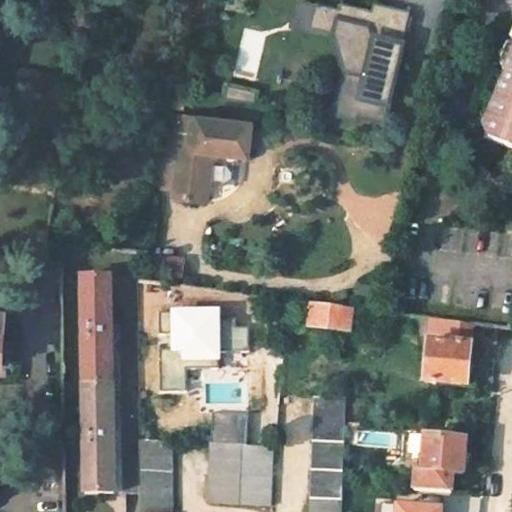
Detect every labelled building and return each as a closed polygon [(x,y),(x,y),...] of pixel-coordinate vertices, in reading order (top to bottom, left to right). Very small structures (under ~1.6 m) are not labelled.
[(311,29),(317,5),(301,1),(295,25),(311,29)] [(359,115),(386,122),(401,57),(395,56),(398,44),(404,45),(412,13),(375,5),(373,13),(341,5),(340,10),(317,5),(311,29),(336,35),(347,72),(337,115),(358,120),(359,115)] [(511,53),(504,73),(505,74),(493,101),(502,106),(494,126),(499,129),(493,141),(511,149),(511,53)] [(166,110),(180,111),(185,76),(197,78),(198,65),(173,62),(166,110)] [(229,85),(227,99),(241,101),(243,87),(229,85)] [(258,89),(243,87),(241,101),(256,103),(258,89)] [(493,101),(484,122),(494,126),(502,106),(493,101)] [(195,118),(171,115),(169,132),(176,132),(188,134),(189,123),(194,123),(195,118)] [(247,156),(250,124),(195,118),(194,123),(189,123),(188,134),(176,132),(171,193),(170,198),(208,203),(213,164),(215,166),(217,166),(222,164),(224,161),(224,157),(221,154),(247,156)] [(482,126),(488,139),(493,141),(499,129),(494,126),(484,122),(482,126)] [(164,131),(157,191),(171,193),(176,132),(169,132),(164,131)] [(79,279),(82,388),(111,388),(110,278),(79,279)] [(349,309),(307,303),(304,327),(334,331),(347,332),(349,309)] [(217,313),(161,314),(161,390),(186,390),(188,372),(220,371),(221,355),(250,353),(248,328),(234,327),(234,321),(218,321),(217,313)] [(472,325),(431,319),(429,341),(471,345),(472,325)] [(471,345),(429,341),(425,382),(467,386),(471,345)] [(82,388),(83,497),(113,496),(111,388),(82,388)] [(314,426),(344,427),(345,421),(346,399),(315,398),(314,426)] [(344,427),(314,426),(314,441),(344,442),(344,427)] [(423,461),(423,471),(416,470),(414,490),(451,493),(453,473),(463,474),(466,439),(426,435),(423,461)] [(140,440),(140,511),(173,511),(173,442),(140,440)] [(344,442),(314,441),(310,511),(340,511),(342,487),(344,442)] [(239,504),(242,446),(211,444),(209,503),(239,504)] [(242,446),(239,504),(271,506),(273,448),(242,446)] [(444,511),(445,505),(397,502),(396,511),(444,511)]
